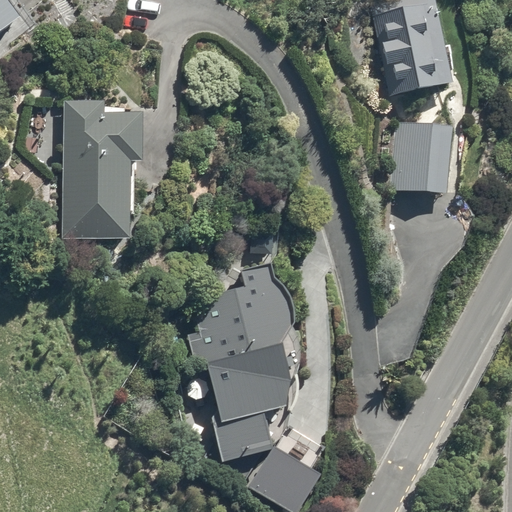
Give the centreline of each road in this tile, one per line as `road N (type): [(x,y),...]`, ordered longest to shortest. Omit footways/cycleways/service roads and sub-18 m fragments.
road 1 (residential): [(161,5),(236,27),(281,70),(298,101),(352,274),(382,427),(405,458)]
road 2 (residential): [(405,458),(511,261)]
